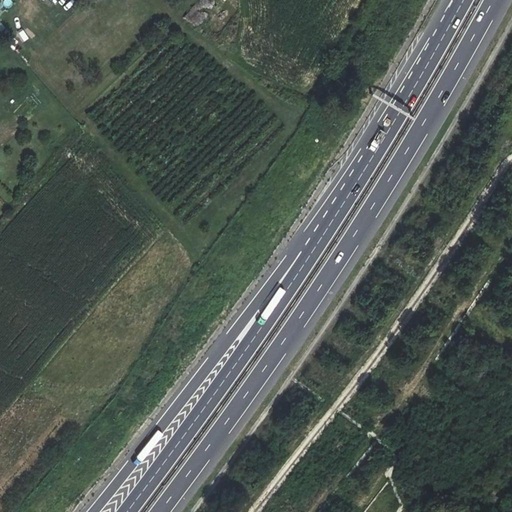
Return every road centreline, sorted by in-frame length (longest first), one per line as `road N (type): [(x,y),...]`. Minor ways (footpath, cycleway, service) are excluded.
road 1 (motorway): [(160,511),(311,302),(493,0)]
road 2 (motorway): [(308,257),(282,271),(92,511)]
road 3 (motorway): [(308,257),(126,511)]
road 4 (motorway): [(463,0),(308,257)]
